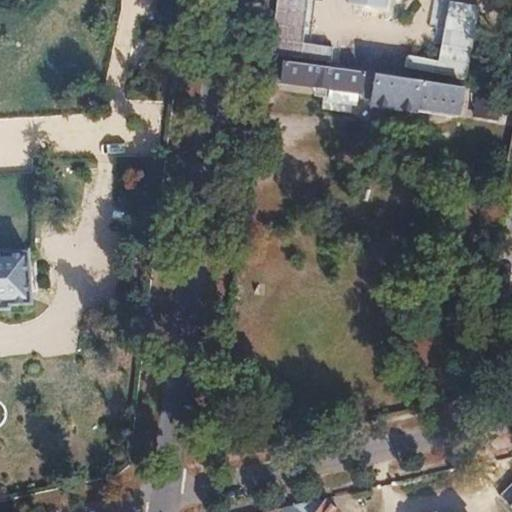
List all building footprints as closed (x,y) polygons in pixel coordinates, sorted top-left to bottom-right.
[(345,0),(345,4),(384,9),(384,0),(345,0)] [(284,61),(280,83),(358,95),(362,101),(371,102),(371,105),(457,117),(461,88),(284,61)] [(0,307),(7,307),(7,303),(29,302),(27,250),(5,251),(5,248),(0,248),(0,307)] [(277,306),(272,347),(318,353),(317,359),(343,362),(351,304),(328,301),(326,311),(277,306)] [(511,478),(496,495),(511,511),(511,478)] [(319,500),(294,505),(301,511),(341,511),(326,500),(324,503),(319,500)]
